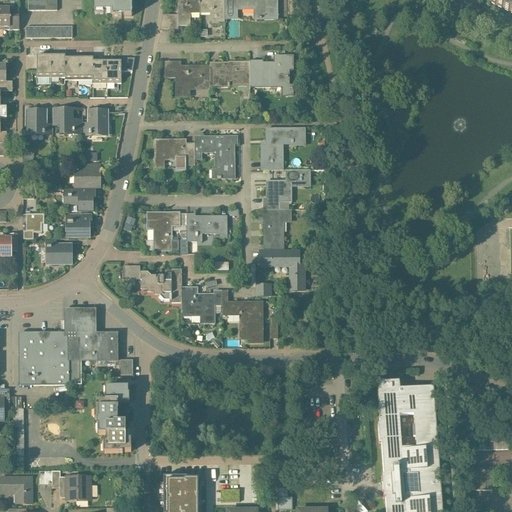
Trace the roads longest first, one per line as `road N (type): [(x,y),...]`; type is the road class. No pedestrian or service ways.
road 1 (residential): [(511,395),(418,355),(187,356),(143,334),(79,278)]
road 2 (residential): [(95,258),(188,260),(189,276),(246,276),(245,200)]
road 3 (unknown): [(335,296),(404,318),(435,342),(458,334),(475,306),(511,282)]
road 4 (residential): [(145,47),(324,43)]
road 5 (residential): [(117,200),(245,200)]
road 6 (residential): [(146,43),(22,43)]
